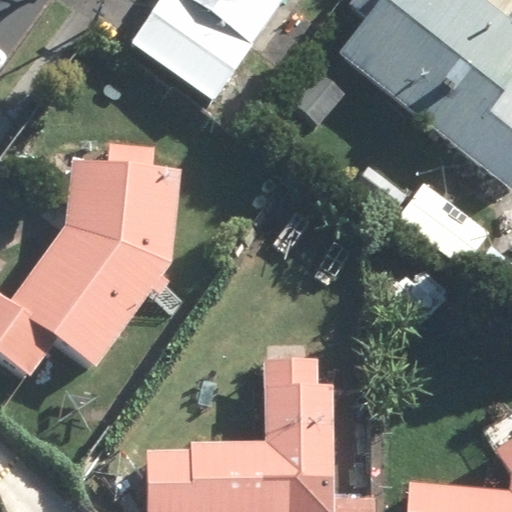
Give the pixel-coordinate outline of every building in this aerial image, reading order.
[(158,0),(121,51),(206,116),(287,0),(158,0)] [(331,66),(507,205),(511,199),(511,37),(502,29),(511,16),(511,6),(503,0),(354,0),(342,16),(359,30),(331,66)] [(0,307),(0,371),(24,390),(49,356),(87,382),(144,304),(152,310),(164,294),(156,288),(165,277),(172,182),(146,181),(147,155),(105,153),(103,177),(65,176),(60,237),(5,311),(0,307)] [(140,462),(140,511),(369,511),(370,504),(327,504),(327,395),(322,395),(322,379),(313,379),(313,370),(258,370),(259,451),(182,452),(182,462),(140,462)] [(511,511),(511,448),(489,461),(503,486),(503,502),(402,494),(400,511),(511,511)]
